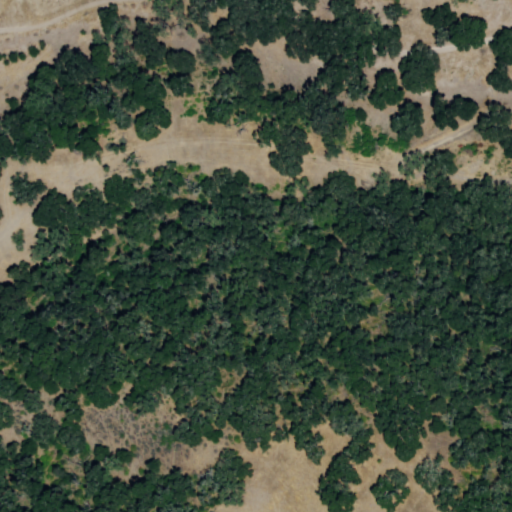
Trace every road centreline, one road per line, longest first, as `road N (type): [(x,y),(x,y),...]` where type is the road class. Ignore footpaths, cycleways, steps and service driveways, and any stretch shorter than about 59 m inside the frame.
road 1 (residential): [(511,29),(442,45),(387,46),(278,0)]
road 2 (track): [(187,0),(94,4),(34,28),(0,31)]
